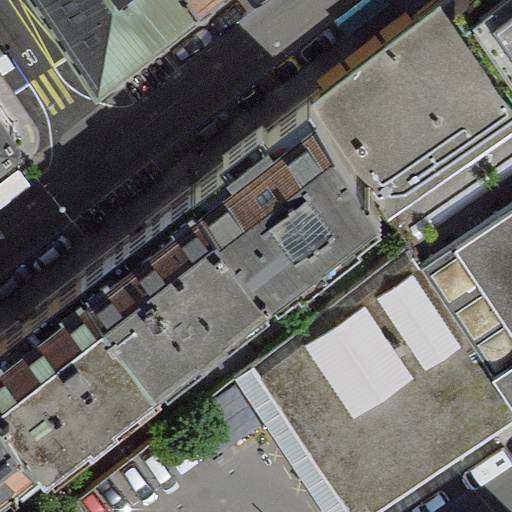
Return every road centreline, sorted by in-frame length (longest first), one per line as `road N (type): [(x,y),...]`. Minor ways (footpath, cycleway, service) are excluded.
road 1 (residential): [(105,163),(323,0)]
road 2 (residential): [(105,163),(0,3)]
road 3 (residential): [(0,242),(105,163)]
